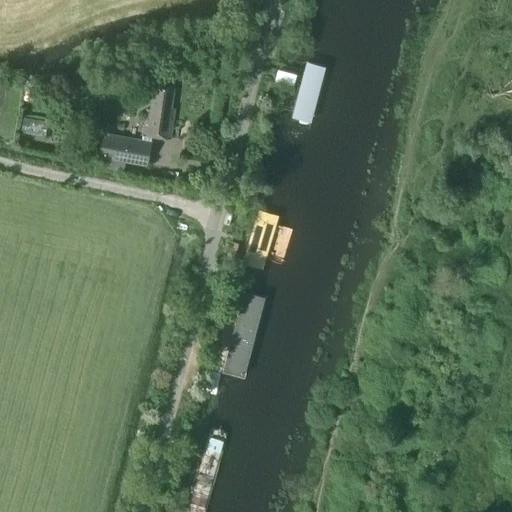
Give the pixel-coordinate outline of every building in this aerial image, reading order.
[(328,68),(307,62),(289,126),(310,132),(328,68)] [(213,76),(204,75),(203,84),(211,86),(213,76)] [(169,139),(173,107),(169,107),(172,88),(152,85),(149,109),(145,109),(141,135),(169,139)] [(52,136),(57,120),(30,113),(26,129),(52,136)] [(152,141),(103,132),(99,157),(148,166),(152,141)] [(277,150),(267,207),(294,212),(304,154),(277,150)] [(280,213),(259,207),(243,263),(264,269),(280,213)] [(226,274),(221,295),(240,300),(245,279),(226,274)] [(264,278),(249,274),(228,351),(243,356),(264,278)] [(206,511),(232,428),(212,422),(185,511),(206,511)] [(170,494),(183,498),(187,484),(175,481),(170,494)]
